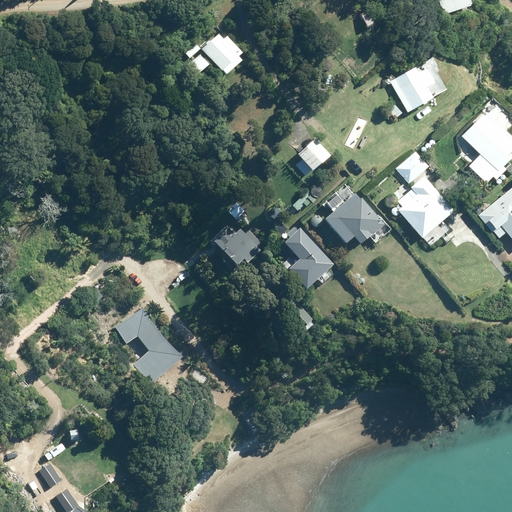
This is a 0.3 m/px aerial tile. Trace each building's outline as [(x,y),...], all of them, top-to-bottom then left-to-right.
[(436,0),(441,16),(466,10),(463,0),(436,0)] [(358,16),(365,30),(377,24),(370,10),(358,16)] [(201,50),(227,79),(243,64),(239,59),(243,55),(227,38),(224,41),(218,35),(201,50)] [(183,52),(190,59),(200,50),(194,43),(183,52)] [(211,68),(199,56),(188,67),(199,79),(211,68)] [(389,83),(405,114),(430,101),(424,90),(432,86),(424,71),(416,75),(414,70),(389,83)] [(393,120),(399,115),(390,104),(384,110),(393,120)] [(501,169),(511,157),(511,147),(493,128),(496,125),(484,113),(459,138),(478,157),(467,168),(485,185),(491,179),(494,182),(504,173),(501,169)] [(389,139),(393,144),(390,147),(396,153),(412,140),(406,133),(402,137),(398,132),(389,139)] [(314,140),(296,156),(300,161),(294,166),(303,177),(309,172),(310,174),(329,158),(314,140)] [(394,169),(407,185),(420,175),(426,183),(433,177),(413,153),(394,169)] [(293,172),(284,161),(274,168),(283,179),(293,172)] [(451,214),(422,179),(409,190),(415,196),(396,213),(420,241),(451,214)] [(472,185),(466,180),(462,184),(468,189),(472,185)] [(504,234),(511,243),(511,187),(476,217),(490,234),(491,233),(497,240),(504,234)] [(306,191),(290,206),(295,212),(303,205),(305,207),(309,203),(310,204),(315,200),(306,191)] [(361,245),(385,225),(364,198),(361,200),(356,193),(325,218),(346,243),(354,236),(361,245)] [(314,227),(322,220),(315,212),(307,220),(314,227)] [(332,267),(298,230),(295,232),(291,228),(286,232),(290,237),(281,245),(297,263),(285,273),(303,293),(332,267)] [(238,232),(218,252),(235,269),(241,262),(245,266),(258,252),(238,232)] [(150,349),(133,363),(149,381),(183,352),(141,304),(114,328),(126,342),(136,334),(150,349)] [(310,321),(297,306),(284,317),(298,333),(310,321)] [(240,415),(252,435),(266,426),(254,406),(240,415)] [(50,463),(39,471),(51,488),(62,481),(50,463)] [(86,511),(87,511),(79,506),(68,490),(56,497),(66,511),(86,511)]
